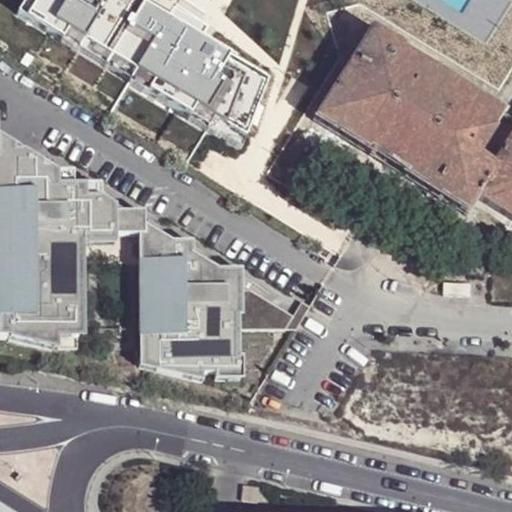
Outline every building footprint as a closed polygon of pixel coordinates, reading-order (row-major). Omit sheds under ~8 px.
[(368,0),(361,10),(372,17),(382,0),(368,0)] [(430,0),(382,0),(372,17),(370,19),(405,40),(430,0)] [(403,42),(405,40),(370,19),(312,110),(466,208),(477,189),(475,187),(494,158),(477,147),(483,137),(504,104),(403,42)] [(228,73),(241,83),(248,72),(235,63),(228,73)] [(475,187),(477,189),(511,210),(511,128),(500,148),(494,158),(475,187)] [(56,167),(0,133),(0,332),(8,333),(8,328),(77,322),(76,275),(75,264),(67,264),(67,240),(81,239),(81,234),(81,224),(113,227),(133,229),(134,214),(98,193),(81,192),(77,180),(58,180),(56,167)] [(500,148),(483,137),(477,147),(494,158),(500,148)] [(73,165),(56,167),(58,180),(77,180),(73,165)] [(98,181),(77,180),(81,192),(98,193),(98,181)] [(142,208),(134,214),(133,229),(137,230),(137,325),(143,325),(143,220),(142,208)] [(170,237),(143,220),(143,325),(143,362),(179,372),(182,360),(200,361),(200,370),(213,370),(212,363),(224,363),(224,370),(237,371),(237,284),(216,284),(216,264),(190,249),(170,237)] [(113,227),(81,224),(81,234),(112,238),(113,227)] [(190,237),(170,237),(190,249),(190,237)] [(81,239),(67,240),(67,264),(75,264),(76,275),(81,275),(81,239)] [(237,264),(216,264),(216,284),(237,284),(237,264)] [(8,328),(8,333),(8,335),(40,341),(77,338),(77,322),(8,328)] [(370,358),(368,423),(503,427),(505,362),(370,358)] [(200,361),(182,360),(179,372),(200,377),(200,370),(200,361)] [(224,363),(212,363),(213,370),(213,377),(237,377),(237,371),(224,370),(224,363)]
